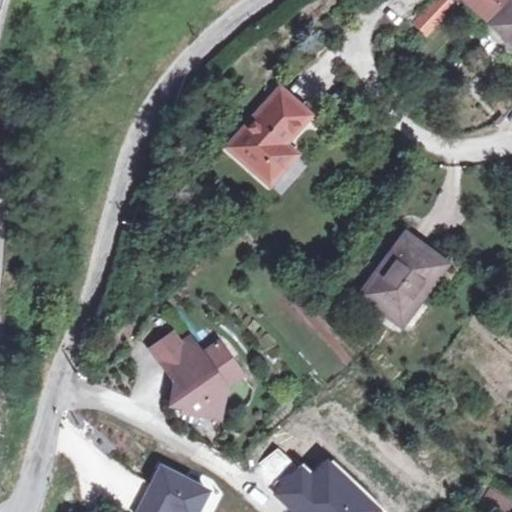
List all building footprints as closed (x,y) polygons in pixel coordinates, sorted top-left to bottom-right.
[(433,0),(420,15),(430,24),(451,0),(433,0)] [(511,0),(469,0),(485,13),(487,11),(498,20),(495,22),(511,37),(511,0)] [(269,154),(280,163),(308,135),(296,123),(312,108),(287,82),(232,140),(257,165),(269,154)] [(269,154),(257,165),(268,177),(280,163),(269,154)] [(440,264),(453,248),(417,214),(354,285),(382,311),(430,257),(440,264)] [(168,393),(165,411),(179,414),(178,418),(199,422),(201,409),(215,411),(218,392),(234,380),(211,349),(194,362),(182,345),(152,367),(166,385),(168,383),(173,389),(168,393)] [(192,511),(207,485),(154,458),(126,510),(129,511),(192,511)] [(478,503),(491,511),(504,511),(511,501),(489,486),(478,503)]
